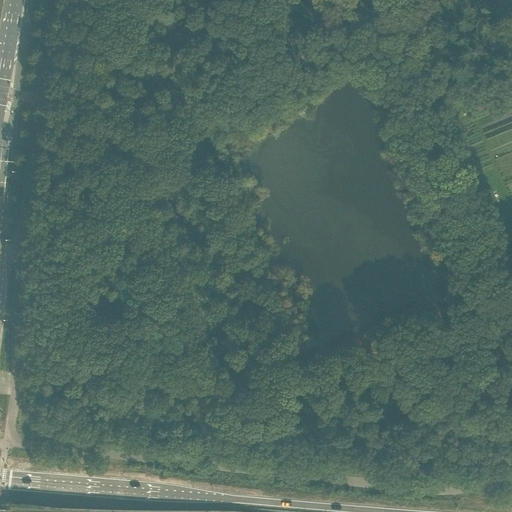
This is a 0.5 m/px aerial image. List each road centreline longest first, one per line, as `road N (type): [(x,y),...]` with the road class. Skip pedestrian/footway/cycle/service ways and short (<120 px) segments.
road 1 (unclassified): [(511,477),(400,486),(6,441),(17,244)]
road 2 (trunk): [(376,511),(0,478)]
road 3 (track): [(17,244),(319,51)]
road 4 (unclassified): [(17,244),(54,0)]
road 5 (secondary): [(0,257),(12,133)]
